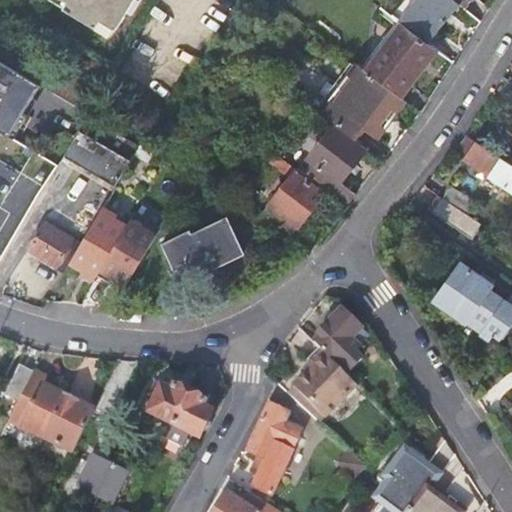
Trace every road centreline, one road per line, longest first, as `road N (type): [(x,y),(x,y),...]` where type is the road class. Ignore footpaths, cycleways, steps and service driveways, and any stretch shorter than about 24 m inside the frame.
road 1 (residential): [(511,499),(347,247)]
road 2 (residential): [(347,247),(459,107),(511,24)]
road 3 (residential): [(0,318),(98,340),(195,347),(249,335)]
road 4 (residential): [(186,511),(239,413),(249,335)]
road 5 (residential): [(249,335),(347,247)]
